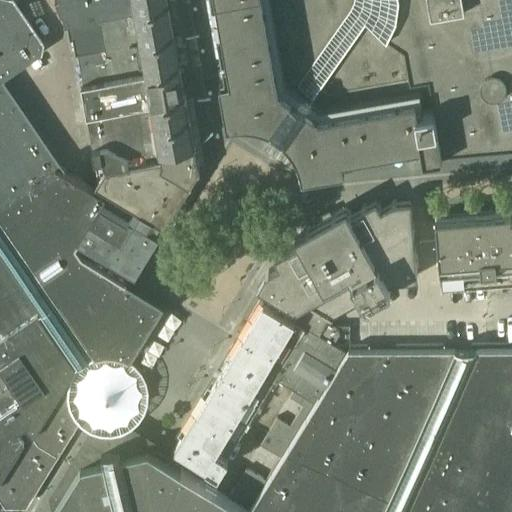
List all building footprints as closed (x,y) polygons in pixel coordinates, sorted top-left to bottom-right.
[(0,0),(0,490),(4,497),(22,496),(27,487),(41,465),(48,454),(62,431),(74,412),(73,411),(73,410),(72,409),(72,408),(71,407),(70,405),(70,404),(69,402),(69,400),(68,398),(68,396),(68,394),(68,392),(68,391),(68,389),(68,387),(68,385),(68,383),(69,381),(69,379),(70,378),(70,376),(71,374),(72,373),(73,371),(74,369),(75,368),(76,366),(77,365),(77,364),(78,364),(79,362),(81,361),(82,360),(83,359),(85,358),(86,357),(88,356),(90,355),(91,354),(93,353),(95,353),(96,352),(97,352),(98,352),(99,352),(99,351),(100,351),(101,351),(102,351),(103,351),(104,351),(105,351),(106,351),(109,351),(110,351),(112,351),(113,351),(114,351),(115,351),(116,352),(117,352),(118,352),(119,352),(120,352),(120,353),(121,353),(123,354),(124,354),(125,355),(127,355),(129,357),(130,354),(140,339),(141,337),(151,321),(152,319),(162,304),(163,302),(161,300),(145,291),(143,289),(128,280),(119,275),(117,274),(99,263),(84,253),(81,251),(75,242),(77,239),(134,273),(158,233),(154,231),(160,222),(106,190),(104,193),(77,176),(64,168),(55,163),(44,147),(33,130),(22,113),(11,97),(0,81),(0,73),(2,72),(22,58),(42,45),(11,0),(0,0)] [(56,0),(60,11),(62,10),(64,20),(67,20),(69,36),(72,35),(75,50),(81,49),(84,63),(79,64),(82,79),(82,80),(88,112),(94,111),(100,151),(93,153),(94,157),(97,178),(94,182),(106,190),(160,222),(164,224),(164,225),(166,223),(165,222),(176,204),(177,204),(178,202),(177,202),(189,183),(190,184),(191,182),(190,181),(197,170),(198,170),(199,168),(197,167),(199,167),(198,164),(197,164),(194,143),(196,143),(195,140),(193,141),(189,119),(190,119),(190,117),(189,117),(185,95),(186,95),(186,94),(168,0),(56,0)] [(511,0),(211,0),(224,67),(218,68),(226,116),(250,116),(270,122),(273,117),(279,121),(285,125),(281,130),(285,132),(295,146),(303,169),(344,162),(343,156),(421,143),(423,152),(442,149),(442,147),(511,140),(511,0)] [(511,511),(511,346),(348,347),(346,349),(333,341),(339,331),(330,314),(336,304),(360,291),(363,297),(390,282),(389,279),(394,275),(395,277),(417,275),(411,203),(410,203),(405,198),(396,199),(391,200),(381,206),(378,202),(371,201),(366,204),(365,203),(361,206),(351,212),(349,208),(348,208),(345,207),(342,206),(339,208),(336,209),(332,211),(332,212),(309,224),(305,226),(299,230),(297,237),(299,241),(274,255),(279,263),(268,269),(264,272),(257,285),(267,291),(248,322),(174,444),(217,470),(275,374),(294,386),(314,398),(316,399),(248,508),(180,466),(147,446),(114,455),(80,463),(52,509),(52,511),(511,511)] [(511,213),(508,215),(435,221),(440,281),(511,274),(511,213)] [(279,454),(314,398),(294,386),(289,394),(302,402),(290,423),(276,416),(260,442),(279,454)] [(248,507),(265,478),(246,466),(228,495),(248,507)]
